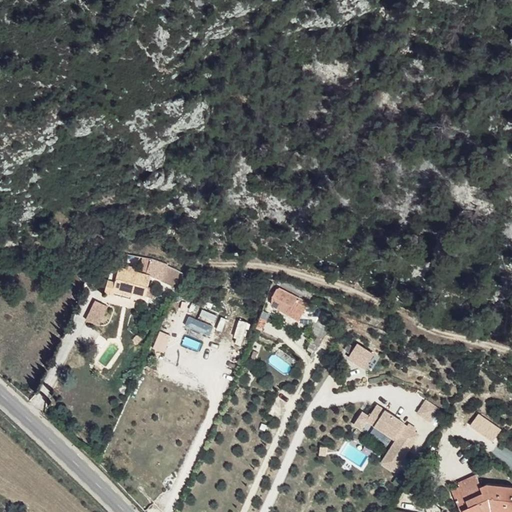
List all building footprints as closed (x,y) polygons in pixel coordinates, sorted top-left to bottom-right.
[(166,263),(149,259),(145,270),(162,275),(166,263)] [(116,274),(108,271),(102,292),(122,296),(123,290),(131,292),(144,296),(150,275),(117,266),(116,274)] [(183,273),(177,271),(174,279),(180,281),(183,273)] [(270,296),(269,303),(296,320),(307,302),(277,288),(273,288),(270,296)] [(131,292),(123,290),(122,296),(130,298),(131,292)] [(307,302),(296,320),(310,321),(306,332),(312,335),(305,349),(315,354),(332,315),(306,304),(307,302)] [(208,336),(213,326),(189,315),(184,325),(208,336)] [(260,317),(255,328),(260,331),(266,319),(260,317)] [(163,352),(170,334),(159,330),(152,348),(163,352)] [(380,356),(358,344),(350,356),(371,370),(380,356)] [(430,422),(439,408),(425,399),(416,412),(430,422)] [(371,415),(363,411),(354,426),(363,430),(369,421),(396,440),(382,461),(396,473),(422,432),(379,405),(371,415)] [(491,428),(479,421),(471,432),(484,440),(491,428)] [(496,431),(491,428),(484,440),(488,443),(496,431)] [(458,486),(449,489),(457,509),(462,506),(464,511),(511,511),(511,485),(485,483),(479,485),(474,474),(456,481),(458,486)]
